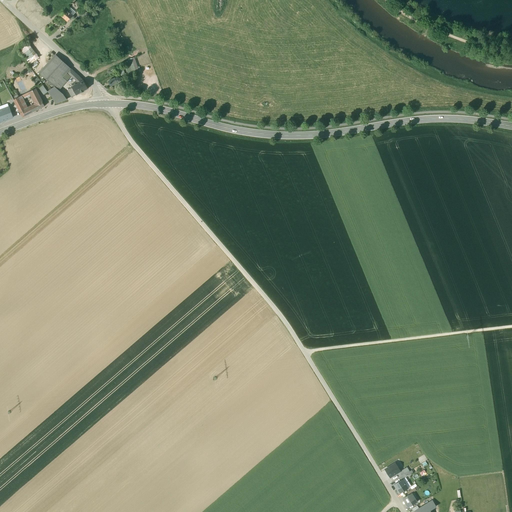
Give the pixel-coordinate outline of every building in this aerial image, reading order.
[(88,4),(78,11),(81,14),(90,6),(88,4)] [(76,13),(69,7),(66,10),(72,15),(73,14),(74,15),(76,13)] [(66,10),(61,16),(67,22),(73,16),(72,15),(66,10)] [(40,59),(31,44),(21,50),(30,64),(40,59)] [(55,55),(39,73),(52,84),(54,86),(62,77),(67,72),(70,68),(55,55)] [(130,65),(126,67),(128,74),(136,72),(133,62),(129,64),(130,65)] [(75,73),(70,68),(67,72),(71,77),(72,76),(79,83),(84,81),(75,73)] [(62,77),(54,86),(59,90),(67,81),(62,77)] [(115,78),(108,81),(110,86),(118,83),(117,83),(120,82),(120,81),(120,80),(119,78),(120,78),(119,78),(118,77),(116,78),(115,78)] [(79,83),(75,86),(74,85),(73,86),(73,87),(68,89),(73,97),(81,92),(81,93),(84,91),(88,89),(84,81),(79,83)] [(59,90),(54,86),(52,89),(51,90),(48,92),(56,104),(67,99),(63,94),(59,90)] [(36,89),(31,91),(31,93),(36,103),(42,100),(36,89)] [(25,110),(19,97),(14,100),(23,117),(28,115),(25,110)] [(42,100),(36,103),(36,105),(29,108),(31,113),(45,106),(42,100)] [(0,122),(13,118),(10,107),(0,110),(0,122)] [(395,463),(385,470),(390,477),(400,471),(395,463)] [(398,474),(400,478),(409,472),(407,469),(398,474)] [(400,478),(401,480),(413,473),(412,470),(400,478)] [(408,488),(403,480),(394,485),(400,493),(408,488)] [(409,495),(403,499),(408,508),(417,502),(412,494),(409,495)] [(419,508),(414,511),(430,511),(430,510),(436,507),(432,500),(419,508)]
